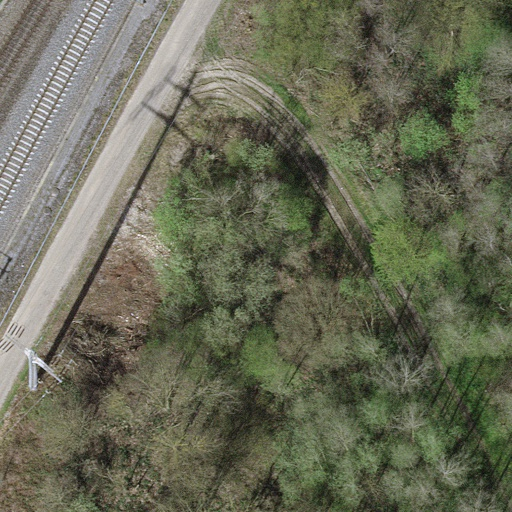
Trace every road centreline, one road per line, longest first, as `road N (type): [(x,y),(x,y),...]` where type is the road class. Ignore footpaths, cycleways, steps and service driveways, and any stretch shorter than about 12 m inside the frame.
road 1 (track): [(175,52),(259,98),(298,142),(400,308),(495,511)]
road 2 (track): [(205,0),(0,375)]
